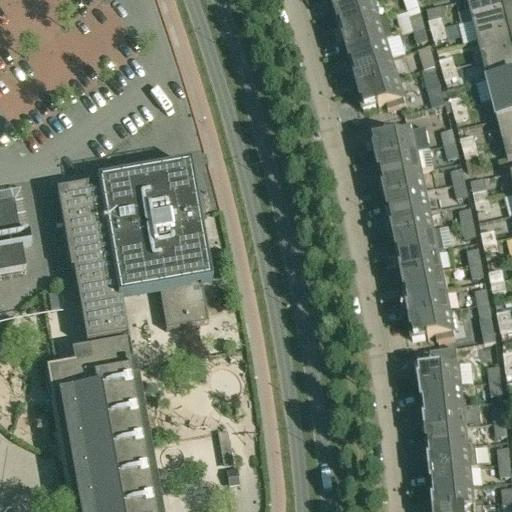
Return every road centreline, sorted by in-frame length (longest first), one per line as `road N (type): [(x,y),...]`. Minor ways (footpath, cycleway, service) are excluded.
road 1 (tertiary): [(191,0),(262,248),(303,511)]
road 2 (tertiary): [(330,511),(287,242),(219,0)]
road 3 (residential): [(395,511),(357,252),(289,0)]
